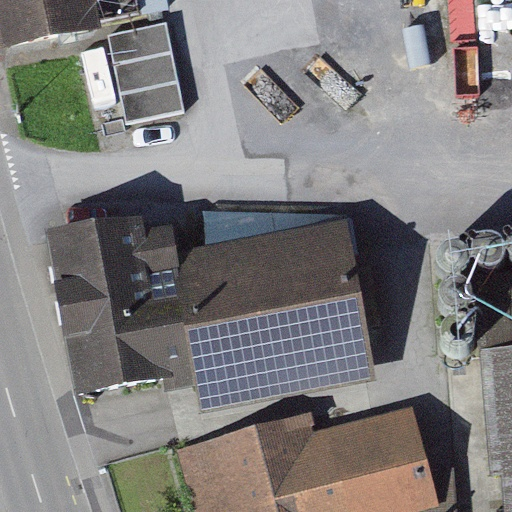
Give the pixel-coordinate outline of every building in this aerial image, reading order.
[(11,0),(21,34),(145,0),(11,0)] [(165,28),(110,38),(127,125),(183,114),(174,69),(165,28)] [(167,220),(65,246),(109,417),(370,350),(339,230),(180,271),(167,220)] [(511,350),(500,352),(511,476),(511,350)] [(443,472),(420,407),(190,464),(204,511),(465,511),(461,467),(443,472)]
